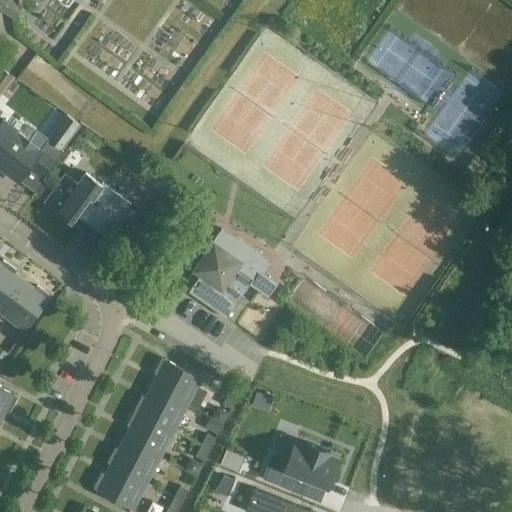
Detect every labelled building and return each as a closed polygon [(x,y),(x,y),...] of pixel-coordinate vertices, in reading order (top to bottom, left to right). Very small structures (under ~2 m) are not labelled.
[(13,0),(0,0),(0,8),(13,18),(22,6),(13,0)] [(0,66),(0,95),(14,77),(0,66)] [(44,137),(38,145),(3,120),(0,124),(0,159),(8,166),(5,171),(18,180),(29,166),(43,177),(63,150),(62,149),(81,124),(65,113),(46,138),(44,137)] [(475,155),(463,171),(476,180),(488,164),(475,155)] [(131,205),(103,184),(85,171),(77,182),(65,173),(45,200),(71,220),(75,214),(107,238),(131,205)] [(138,228),(128,221),(114,242),(123,249),(138,228)] [(243,261),(214,241),(193,270),(199,274),(188,290),(226,316),(250,282),(268,295),(276,284),(267,278),(269,275),(268,275),(266,277),(262,275),(268,266),(256,258),(243,261)] [(3,258),(0,261),(0,309),(1,311),(25,279),(14,272),(17,268),(3,258)] [(37,283),(35,287),(25,279),(1,311),(25,328),(51,294),(37,283)] [(154,371),(158,373),(152,384),(187,403),(201,376),(162,356),(154,371)] [(187,403),(152,384),(146,397),(143,396),(136,409),(139,410),(173,429),(187,403)] [(18,395),(14,393),(0,386),(0,419),(6,409),(10,411),(18,395)] [(228,391),(223,403),(231,407),(237,396),(228,391)] [(139,410),(136,409),(135,408),(127,423),(131,425),(125,437),(160,455),(173,429),(139,410)] [(212,416),(223,421),(226,415),(216,409),(212,416)] [(223,421),(212,416),(212,417),(210,417),(204,427),(218,434),(223,424),(222,423),(223,421)] [(201,444),(210,448),(215,438),(207,433),(201,444)] [(111,463),(146,481),(160,455),(125,437),(118,449),(114,447),(107,461),(111,463)] [(275,452),(265,478),(263,477),(262,478),(306,496),(306,494),(299,492),(305,479),(326,487),(331,475),(332,476),(339,458),(329,454),(330,452),(307,443),(306,445),(295,440),(288,457),(275,452)] [(210,448),(201,444),(195,455),(204,460),(210,448)] [(133,507),(146,481),(111,463),(105,475),(101,473),(94,487),(133,507)] [(224,474),(215,490),(228,495),(235,479),(224,474)] [(174,496),(183,502),(190,490),(180,485),(174,496)] [(250,511),(311,511),(312,511),(254,487),(245,510),(250,511)] [(183,502),(174,496),(169,506),(178,511),(183,502)]
